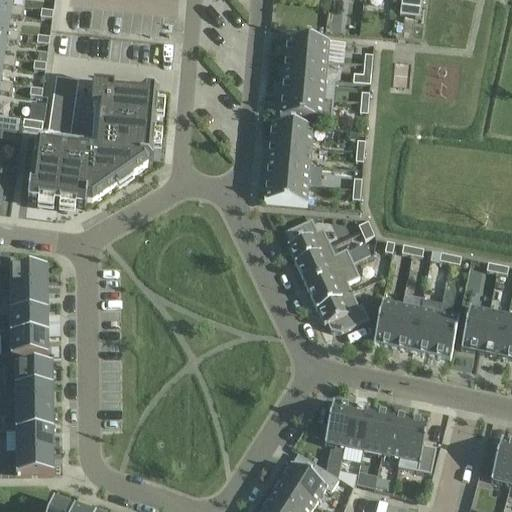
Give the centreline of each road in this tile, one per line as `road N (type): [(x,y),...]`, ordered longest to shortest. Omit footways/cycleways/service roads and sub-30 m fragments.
road 1 (residential): [(86,249),(91,464),(116,486),(188,511)]
road 2 (residential): [(231,196),(243,166),(258,0)]
road 3 (residential): [(310,365),(231,196)]
road 4 (residential): [(181,184),(194,0)]
road 5 (residential): [(207,511),(222,506),(310,365)]
road 6 (residential): [(470,397),(310,365)]
